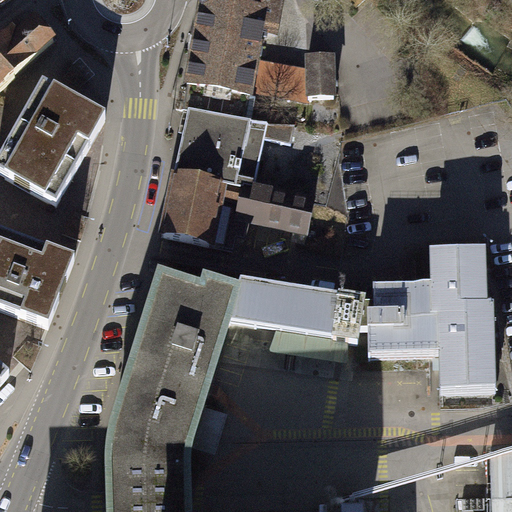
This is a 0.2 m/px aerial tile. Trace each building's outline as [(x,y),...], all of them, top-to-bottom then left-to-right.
[(0,0),(0,9),(12,0),(0,0)] [(367,0),(350,0),(359,8),(367,0)] [(244,9),(212,4),(204,8),(185,113),(190,113),(247,123),(263,35),(278,38),(283,8),(246,2),(244,9)] [(0,93),(56,43),(36,21),(18,37),(12,31),(0,42),(0,93)] [(335,62),(310,63),(310,103),(335,103),(335,62)] [(70,101),(44,87),(0,165),(0,176),(16,186),(23,173),(40,182),(32,195),(58,209),(107,122),(87,110),(79,123),(63,114),(70,101)] [(190,113),(176,179),(246,194),(247,190),(254,192),(266,141),(292,147),(296,128),(270,127),(247,123),(190,113)] [(246,194),(176,179),(163,238),(235,253),(239,236),(247,237),(250,223),(309,236),(316,205),(254,192),(247,190),(246,194)] [(67,287),(76,264),(0,234),(0,311),(50,331),(61,304),(47,299),(54,282),(67,287)] [(489,311),(487,256),(432,257),(433,292),(375,294),(375,308),(365,308),(365,304),(243,285),(238,298),(208,289),(205,298),(163,285),(122,413),(117,432),(113,451),(112,470),(111,489),(112,511),(511,511),(511,451),(493,452),(494,511),(189,511),(188,476),(189,464),(190,454),(194,441),(215,447),(223,419),(203,412),(231,326),(359,347),(362,333),(370,333),(370,360),(441,359),(442,397),(498,396),(495,311),(489,311)] [(0,390),(10,378),(0,369),(0,390)]
